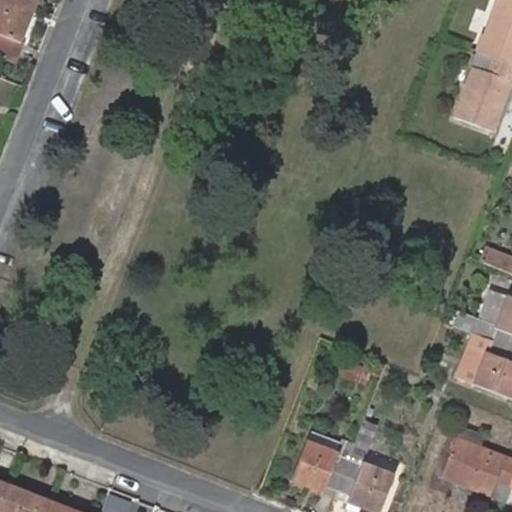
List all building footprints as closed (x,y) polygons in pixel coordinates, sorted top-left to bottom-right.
[(23,39),(31,19),(24,17),(30,2),(24,0),(0,0),(0,45),(10,49),(18,52),(23,39)] [(477,50),(494,55),(511,62),(511,0),(495,0),(483,34),(477,50)] [(31,19),(36,4),(30,2),(24,17),(31,19)] [(18,52),(10,49),(7,57),(15,59),(18,52)] [(511,76),(511,62),(494,55),(477,50),(471,65),(453,112),(493,128),(502,104),(497,103),(506,78),(511,80),(511,76)] [(497,103),(502,104),(511,80),(506,78),(497,103)] [(511,258),(486,248),(481,262),(510,273),(511,268),(511,258)] [(492,343),(511,351),(511,299),(510,299),(488,292),(477,322),(455,314),(449,326),(474,336),(492,343)] [(511,351),(492,343),(474,336),(456,380),(475,387),(511,402),(511,351)] [(432,358),(424,377),(440,383),(447,363),(432,358)] [(349,456),(336,490),(348,496),(348,497),(361,503),(360,506),(376,511),(378,511),(393,474),(363,462),(378,426),(362,421),(354,443),(349,456)] [(461,427),(456,437),(479,446),(484,437),(461,427)] [(323,485),(336,490),(349,456),(354,443),(342,439),(341,443),(310,431),(306,440),(305,440),(290,478),(306,485),(307,482),(322,487),(323,485)] [(441,476),(489,495),(505,502),(510,487),(511,482),(511,459),(504,456),(503,460),(478,450),(479,446),(456,437),(441,476)] [(504,456),(479,446),(478,450),(503,460),(504,456)] [(289,481),(320,493),(333,498),(336,490),(323,485),(322,487),(307,482),(306,485),(290,478),(289,481)] [(41,511),(46,511),(50,501),(4,483),(3,486),(38,500),(34,510),(41,511)] [(0,511),(41,511),(34,510),(38,500),(3,486),(0,494),(0,511)] [(361,503),(348,497),(348,496),(336,490),(333,498),(346,503),(369,511),(376,511),(360,506),(361,503)] [(73,511),(78,511),(50,501),(46,511),(57,511),(60,506),(73,511)]
